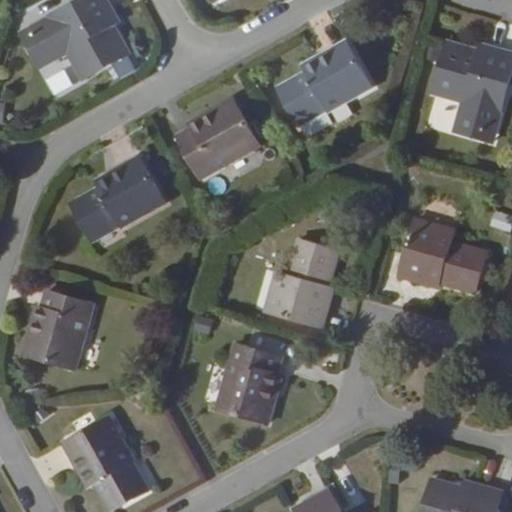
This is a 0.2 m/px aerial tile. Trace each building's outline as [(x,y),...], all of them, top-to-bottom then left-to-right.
[(54,14),(37,23),(42,31),(26,41),(41,68),(67,54),(80,78),(124,54),(111,29),(105,19),(113,15),(104,0),(78,0),(72,4),(75,9),(57,19),(54,14)] [(72,4),(54,14),(57,19),(75,9),(72,4)] [(105,19),(111,29),(119,25),(113,15),(105,19)] [(42,31),(37,23),(21,32),(26,41),(42,31)] [(366,90),(340,44),(296,70),(299,75),(273,92),(294,127),(321,111),(323,114),(366,90)] [(480,58),(482,50),(473,47),(471,56),(480,58)] [(511,60),(511,57),(482,50),(480,58),(471,56),(444,48),(430,97),(457,105),(450,133),(481,142),(486,123),(495,125),(500,107),(492,105),(497,85),(505,87),(511,60)] [(500,107),(505,87),(497,85),(492,105),(500,107)] [(229,102),(208,113),(211,117),(185,131),(173,138),(196,179),(254,147),(229,102)] [(211,117),(208,113),(183,126),(185,131),(211,117)] [(486,123),(481,142),(490,144),(495,125),(486,123)] [(118,227),(162,202),(136,158),(93,183),(96,189),(70,204),(90,241),(117,225),(118,227)] [(485,257),(451,248),(442,245),(445,233),(414,224),(399,280),(438,291),(440,285),(474,295),(485,257)] [(442,245),(451,248),(454,235),(445,233),(442,245)] [(297,245),(288,278),(286,286),(272,282),(264,315),(318,329),(330,289),(325,288),(334,255),(297,245)] [(286,286),(288,278),(275,274),(272,282),(286,286)] [(44,293),(41,308),(34,337),(27,335),(21,356),(71,370),(89,306),(44,293)] [(34,337),(41,308),(35,307),(27,335),(34,337)] [(263,426),(269,406),(265,405),(273,375),(277,360),(230,348),(212,412),(263,426)] [(265,405),(269,406),(277,377),(273,375),(265,405)] [(105,511),(109,511),(144,494),(129,468),(131,465),(107,421),(61,447),(86,491),(91,487),(105,511)] [(466,497),(469,488),(459,485),(456,495),(466,497)] [(493,511),(498,496),(469,488),(466,497),(456,495),(428,486),(421,511),(493,511)] [(337,511),(327,494),(295,511),(337,511)]
